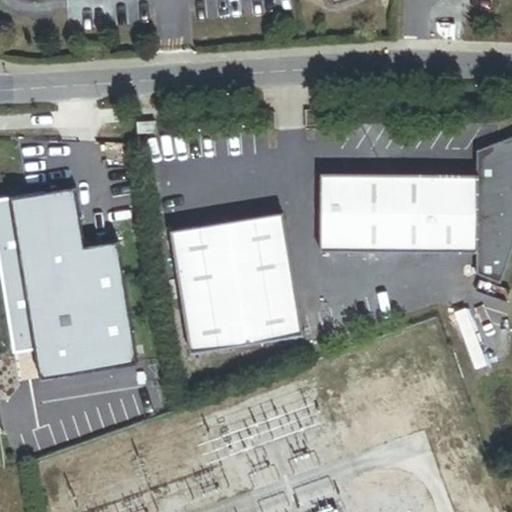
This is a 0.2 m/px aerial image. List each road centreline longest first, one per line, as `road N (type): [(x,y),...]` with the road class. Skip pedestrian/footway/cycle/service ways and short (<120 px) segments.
road 1 (residential): [(511,69),(386,64),(0,92)]
road 2 (unknown): [(175,186),(291,166),(314,255),(466,275)]
